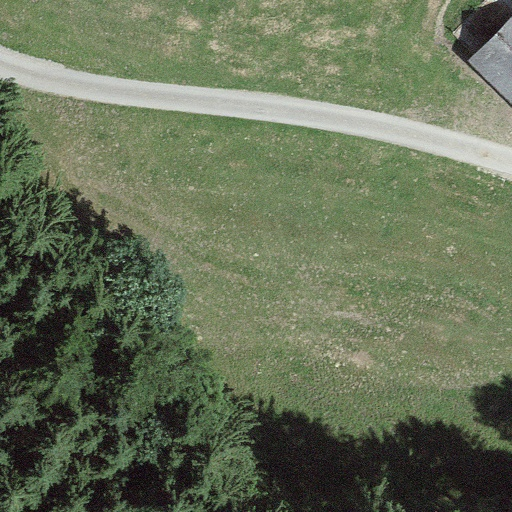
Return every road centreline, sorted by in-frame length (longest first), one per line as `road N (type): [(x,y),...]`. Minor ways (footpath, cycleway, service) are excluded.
road 1 (track): [(511,166),(416,136),(280,109),(106,90),(0,68)]
road 2 (track): [(133,511),(89,444),(0,352)]
